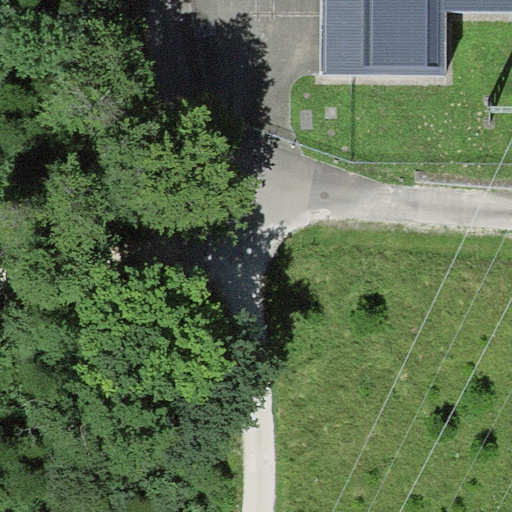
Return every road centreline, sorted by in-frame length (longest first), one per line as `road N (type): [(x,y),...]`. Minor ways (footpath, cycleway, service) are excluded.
road 1 (track): [(217,190),(267,447),(260,511)]
road 2 (track): [(511,213),(217,190)]
road 3 (track): [(226,239),(0,280)]
road 4 (track): [(172,0),(217,190)]
